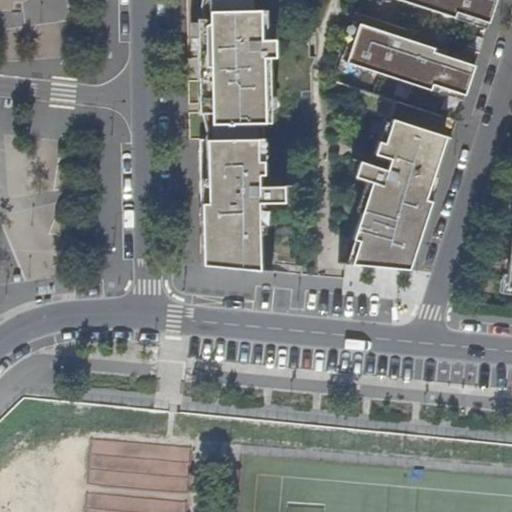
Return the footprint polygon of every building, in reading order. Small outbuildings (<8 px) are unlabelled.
[(206,0),(207,21),(195,21),(197,116),(209,115),(209,141),(203,141),(203,142),(197,142),(198,268),(255,274),(255,207),(273,207),(273,190),(255,191),(255,180),(261,180),(261,167),(255,167),(254,119),(258,119),(257,57),(275,57),(275,39),(261,40),(261,10),(253,10),(253,0),(206,0)] [(380,0),(486,35),(497,0),(380,0)] [(339,66),(462,106),(474,71),(432,57),(434,53),(353,26),(339,66)] [(434,43),(445,47),(449,34),(438,30),(434,43)] [(333,266),(406,274),(429,205),(423,203),(444,141),(399,126),(391,150),(385,148),(381,162),(396,167),(393,177),(358,165),(358,167),(373,171),(367,187),(377,190),(358,247),(364,249),(358,267),(334,265),(333,266)] [(511,251),(504,251),(500,275),(503,274),(500,297),(511,298),(511,251)]
